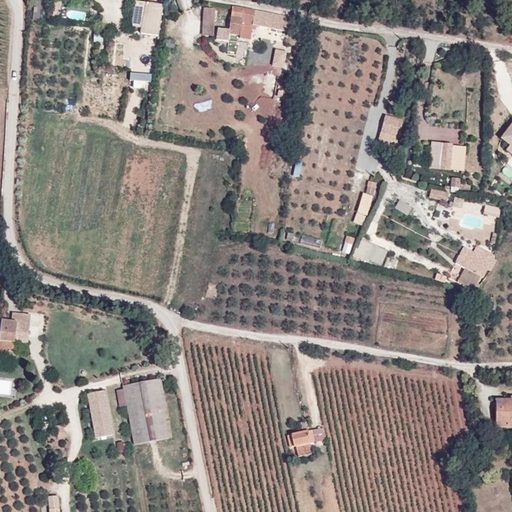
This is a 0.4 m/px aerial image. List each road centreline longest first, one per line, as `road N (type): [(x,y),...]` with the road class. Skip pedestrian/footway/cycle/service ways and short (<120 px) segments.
road 1 (unclassified): [(16,0),(13,249),(35,276),(155,306),(168,317)]
road 2 (residential): [(168,317),(463,366),(511,366)]
road 3 (residential): [(225,0),(511,48)]
road 4 (unclassified): [(168,317),(211,511)]
road 5 (unknown): [(0,415),(123,375),(182,368)]
